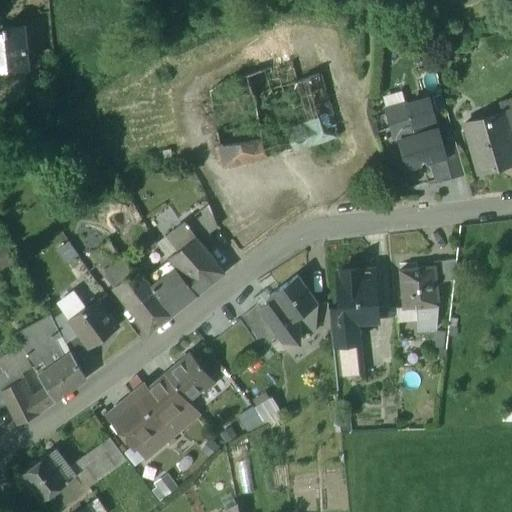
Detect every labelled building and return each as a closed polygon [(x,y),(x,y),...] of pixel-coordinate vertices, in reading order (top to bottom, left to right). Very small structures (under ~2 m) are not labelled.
[(0,34),(0,70),(27,68),(23,26),(6,28),(6,27),(3,28),(3,33),(0,34)] [(289,53),(278,56),(282,65),(282,64),(293,61),(289,53)] [(217,171),(335,140),(317,73),(294,79),(290,63),(213,82),(218,101),(222,116),(217,117),(223,142),(210,145),(217,171)] [(511,99),(499,104),(502,115),(503,120),(505,120),(509,134),(511,133),(511,99)] [(429,100),(387,112),(393,136),(397,135),(407,169),(431,162),(445,158),(442,147),(437,131),(431,133),(428,121),(434,120),(429,100)] [(502,115),(465,125),(479,175),(511,165),(511,146),(509,134),(505,120),(503,120),(502,115)] [(456,144),(442,147),(445,158),(431,162),(438,184),(465,177),(456,144)] [(209,208),(186,225),(197,239),(201,243),(217,230),(209,208)] [(186,225),(168,239),(179,252),(197,239),(186,225)] [(179,252),(169,259),(177,269),(198,297),(226,276),(212,257),(201,243),(197,239),(179,252)] [(110,244),(92,257),(100,267),(118,255),(110,244)] [(118,255),(100,267),(116,288),(136,274),(118,255)] [(457,263),(435,265),(435,269),(436,269),(437,285),(455,283),(457,263)] [(177,269),(151,289),(154,294),(163,306),(169,302),(176,314),(198,297),(177,269)] [(435,269),(401,273),(405,311),(419,310),(440,307),(437,285),(436,269),(435,269)] [(376,273),(361,274),(361,270),(342,272),(342,276),(339,276),(342,309),(330,310),(333,346),(357,343),(358,343),(356,321),(374,320),(378,314),(376,273)] [(17,271),(6,276),(10,284),(21,279),(17,271)] [(136,274),(116,288),(133,310),(154,294),(151,289),(138,272),(136,274)] [(297,277),(269,298),(272,302),(289,326),(295,322),(318,306),(297,277)] [(87,310),(75,294),(59,305),(65,313),(71,321),(87,310)] [(154,294),(133,310),(149,334),(176,314),(169,302),(163,306),(154,294)] [(289,326),(272,302),(261,310),(261,311),(280,337),(285,343),(298,343),(298,333),(298,326),(295,322),(289,326)] [(87,310),(71,321),(80,335),(90,348),(116,329),(98,303),(87,310)] [(318,306),(295,322),(298,326),(298,333),(315,333),(318,306)] [(258,307),(243,319),(265,349),(280,337),(261,311),(261,310),(258,307)] [(440,307),(419,310),(421,332),(437,330),(440,307)] [(65,313),(53,322),(65,346),(80,335),(71,321),(65,313)] [(51,317),(33,326),(40,339),(52,333),(61,350),(66,347),(65,346),(53,322),(51,317)] [(33,326),(14,336),(22,349),(40,339),(33,326)] [(40,339),(22,349),(29,362),(32,366),(61,350),(52,333),(40,339)] [(357,343),(333,346),(336,380),(360,376),(357,343)] [(61,350),(32,366),(39,378),(71,356),(66,347),(61,350)] [(22,349),(0,361),(1,363),(0,362),(0,378),(15,370),(29,362),(22,349)] [(71,356),(39,378),(46,391),(47,391),(54,402),(85,380),(71,356)] [(212,380),(192,356),(167,378),(187,401),(212,380)] [(15,370),(0,378),(0,390),(1,393),(22,381),(15,370)] [(167,378),(135,403),(157,430),(189,405),(189,404),(187,401),(167,378)] [(22,381),(1,393),(18,426),(39,415),(38,413),(54,402),(47,391),(32,400),(22,381)] [(135,403),(132,400),(109,418),(135,450),(158,432),(157,430),(135,403)] [(271,400),(238,410),(244,431),(278,421),(271,400)] [(189,405),(157,430),(158,432),(168,444),(201,415),(189,404),(189,405)] [(158,432),(135,450),(145,463),(168,444),(158,432)] [(110,440),(89,455),(105,476),(125,461),(110,440)] [(89,455),(69,470),(76,479),(68,485),(49,499),(54,506),(47,511),(61,511),(85,495),(82,490),(87,487),(88,488),(105,476),(89,455)] [(69,470),(59,456),(51,462),(68,485),(76,479),(69,470)] [(47,458),(21,477),(42,505),(49,499),(68,485),(51,462),(47,458)] [(49,499),(42,505),(47,511),(54,506),(49,499)]
